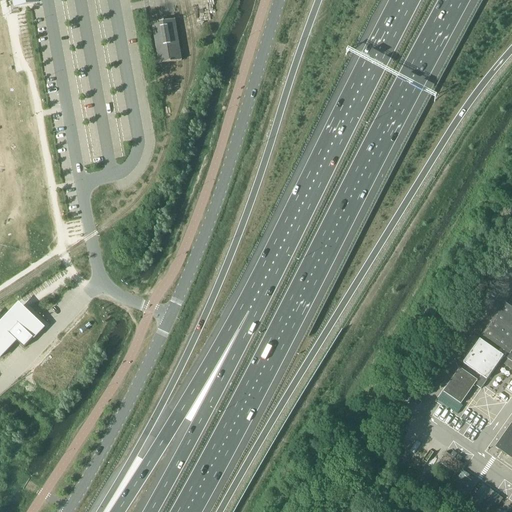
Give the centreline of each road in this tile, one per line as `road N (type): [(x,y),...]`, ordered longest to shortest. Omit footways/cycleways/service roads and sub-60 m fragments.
road 1 (motorway): [(185,511),(454,0)]
road 2 (trunk): [(317,0),(222,274),(99,511)]
road 3 (tertiary): [(68,511),(137,387),(211,220),(278,0)]
road 4 (trunk): [(221,511),(452,127),(511,49)]
road 5 (motorway): [(407,0),(250,309)]
road 6 (motorway): [(250,309),(230,323),(117,511)]
road 7 (motorway): [(250,309),(248,328),(148,511)]
